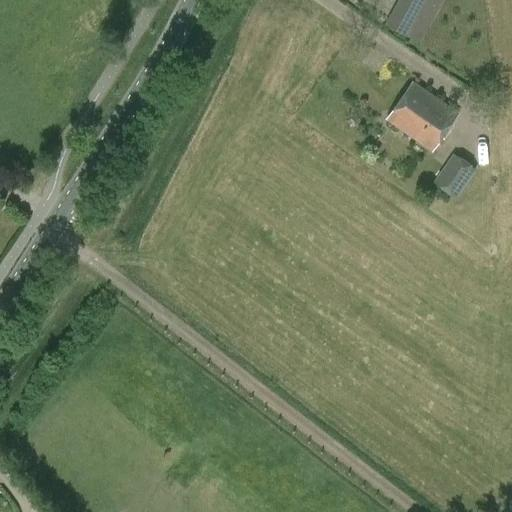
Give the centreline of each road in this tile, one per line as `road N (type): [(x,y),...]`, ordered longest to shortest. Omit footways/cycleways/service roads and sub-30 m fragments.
road 1 (unclassified): [(424,511),(50,228)]
road 2 (tertiary): [(50,228),(191,0)]
road 3 (unknown): [(317,0),(438,78)]
